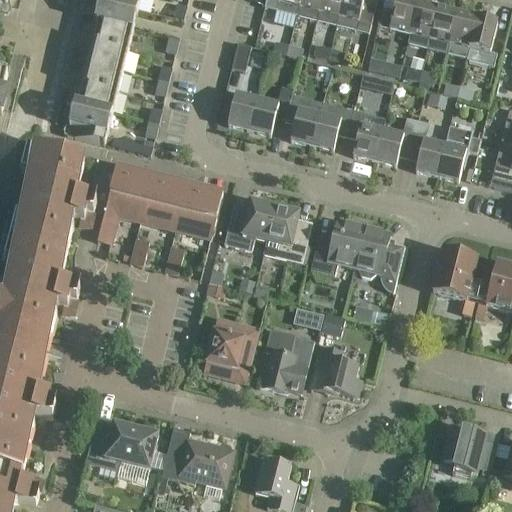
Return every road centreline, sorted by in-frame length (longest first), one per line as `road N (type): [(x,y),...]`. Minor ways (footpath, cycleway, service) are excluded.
road 1 (residential): [(44,511),(73,376),(339,448)]
road 2 (residential): [(426,215),(195,156),(227,0)]
road 3 (residential): [(426,215),(400,356),(384,393)]
road 4 (residential): [(384,393),(511,426)]
